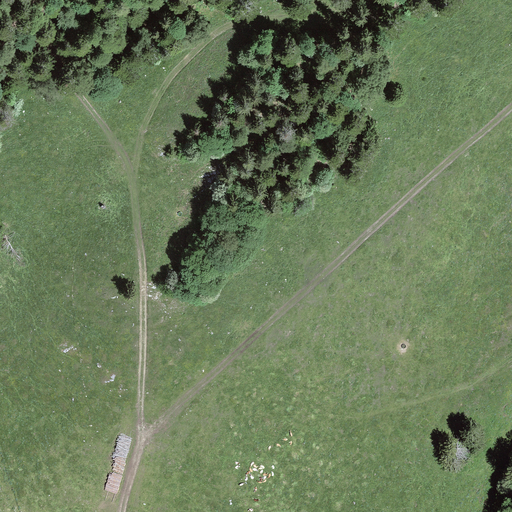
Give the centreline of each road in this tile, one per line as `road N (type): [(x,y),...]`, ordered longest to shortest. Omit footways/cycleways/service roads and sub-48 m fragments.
road 1 (track): [(511,107),(141,437)]
road 2 (track): [(123,511),(141,437),(143,267),(133,180)]
road 3 (track): [(295,19),(242,23),(193,52),(153,107),(133,180)]
road 4 (track): [(133,180),(50,53),(31,31),(0,21)]
